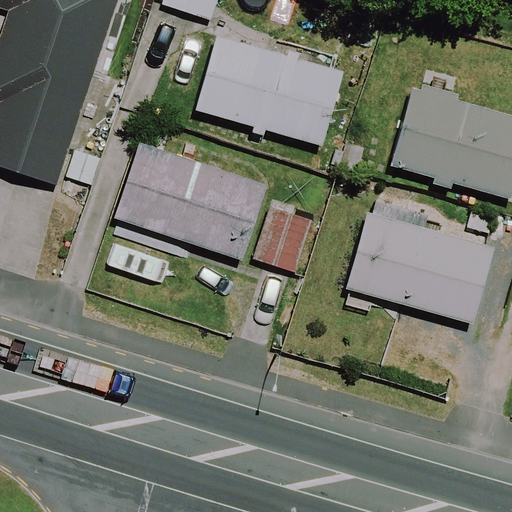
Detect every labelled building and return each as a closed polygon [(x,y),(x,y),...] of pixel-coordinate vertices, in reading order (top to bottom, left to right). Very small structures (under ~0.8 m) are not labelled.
[(108,0),(0,0),(0,10),(2,11),(0,17),(0,173),(46,189),(108,0)] [(208,0),(155,0),(152,8),(199,25),(208,0)] [(333,74),(202,42),(184,113),(315,146),(333,74)] [(511,165),(511,117),(398,89),(377,171),(502,203),(511,165)] [(254,190),(133,150),(108,224),(230,264),(254,190)] [(302,227),(264,212),(245,262),(283,277),(302,227)] [(484,252),(353,216),(332,291),(464,327),(484,252)]
